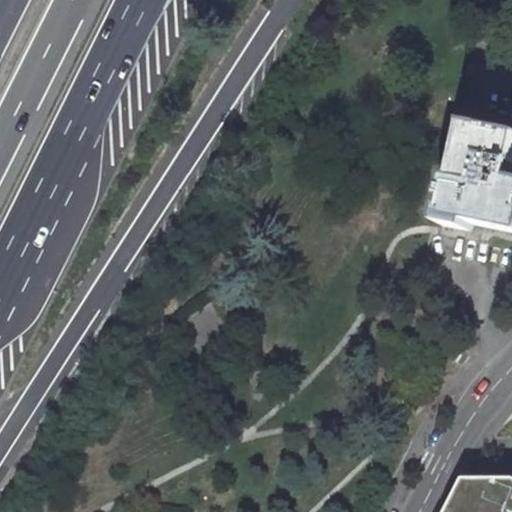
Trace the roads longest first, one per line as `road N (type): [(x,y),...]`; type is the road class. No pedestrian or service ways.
road 1 (trunk): [(0,446),(284,0)]
road 2 (trunk): [(0,282),(144,0)]
road 3 (unknown): [(511,83),(470,93),(448,130),(427,231),(444,260)]
road 4 (tertiary): [(511,367),(478,406),(418,511)]
road 5 (trunk): [(0,140),(70,0)]
